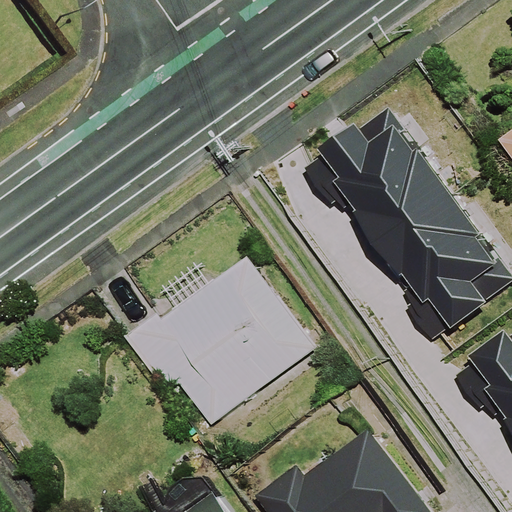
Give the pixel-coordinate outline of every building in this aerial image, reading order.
[(507,222),(472,176),(397,232),(451,304),(407,337),(431,368),(422,375),(463,430),(511,393),(511,218),(511,219),(507,222)] [(322,351),(257,257),(137,339),(173,392),(187,382),(216,424),(322,351)] [(445,511),(376,422),(273,501),(281,511),(445,511)] [(511,460),(497,471),(511,492),(511,460)] [(239,511),(226,493),(199,511),(239,511)]
